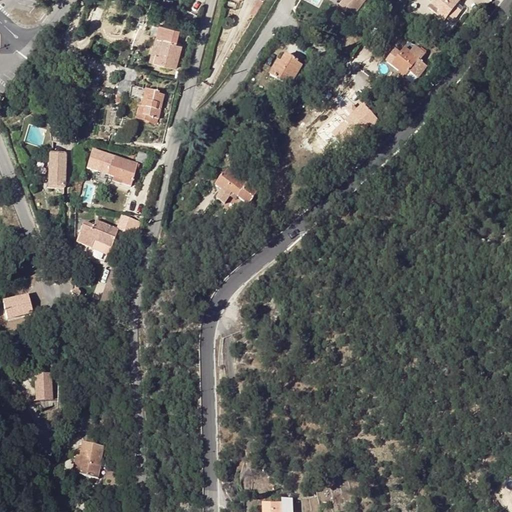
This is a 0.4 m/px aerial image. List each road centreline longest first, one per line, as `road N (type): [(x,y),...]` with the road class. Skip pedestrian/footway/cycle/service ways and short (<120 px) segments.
road 1 (tertiary): [(509,0),(395,139),(227,286),(213,308),(206,354),(210,511)]
road 2 (residential): [(182,116),(135,313),(144,511)]
road 3 (unclassified): [(0,406),(40,436),(56,428),(63,396),(50,295),(0,152)]
road 4 (residential): [(289,0),(207,113),(182,116)]
